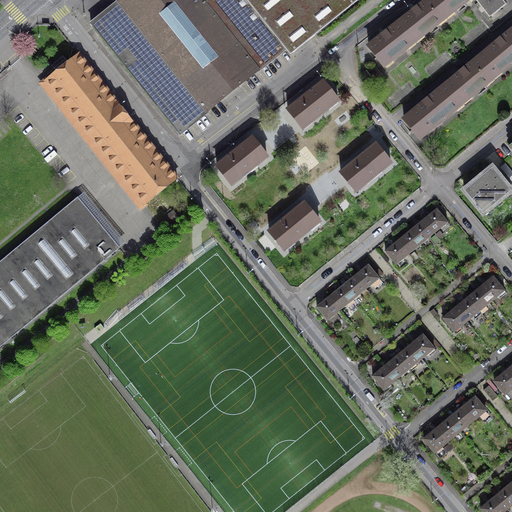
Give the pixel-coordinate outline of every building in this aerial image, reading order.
[(90,23),(180,134),(208,112),(207,111),(285,49),(290,55),(358,0),(120,0),(119,2),(118,1),(90,23)] [(445,17),(431,0),(428,0),(425,3),(425,2),(404,18),(405,19),(400,23),(414,41),(422,35),(423,36),(437,24),(437,23),(445,17)] [(431,0),(445,17),(446,18),(446,17),(445,16),(452,11),(453,12),(468,0),(476,0),(478,2),(475,5),(486,19),(506,4),(502,0),(431,0)] [(414,41),(400,23),(395,27),(394,25),(373,42),(374,43),(369,47),(384,66),(385,66),(384,64),(391,58),(392,60),(407,48),(406,47),(413,41),(414,42),(415,42),(414,41)] [(511,29),(482,54),(483,55),(477,60),(492,77),(493,79),(494,78),(492,77),(500,71),(501,72),(511,62),(511,29)] [(177,178),(78,54),(45,80),(144,204),(177,178)] [(492,77),(477,60),(472,64),(472,63),(451,79),(452,80),(447,84),(462,102),(463,103),(463,102),(470,96),(471,97),(485,85),(484,84),(492,77)] [(287,110),(302,129),(303,128),(302,126),(311,119),(312,121),(328,108),(327,107),(335,100),(337,102),(338,101),(323,82),(287,110)] [(462,102),(447,84),(442,89),(441,88),(409,114),(410,115),(404,120),(420,139),(429,131),(428,130),(439,120),(440,121),(455,109),(454,108),(462,102)] [(216,166),(231,184),(241,177),(240,175),(255,163),(257,165),(267,157),(251,138),(216,166)] [(341,173),(356,191),(366,183),(364,181),(379,169),(381,171),(391,163),(375,144),(341,173)] [(511,171),(505,164),(501,167),(511,179),(511,171)] [(492,168),(464,190),(483,214),(511,189),(511,185),(510,182),(506,185),(492,168)] [(0,260),(0,346),(119,247),(77,197),(0,260)] [(269,231),(284,250),(285,249),(283,247),(292,240),(294,242),(309,229),(308,228),(317,220),(318,222),(319,221),(304,203),(269,231)] [(436,209),(423,220),(434,233),(447,222),(436,209)] [(178,218),(173,211),(159,222),(164,229),(178,218)] [(423,220),(411,230),(422,243),(434,233),(423,220)] [(398,240),(409,254),(422,243),(411,230),(398,240)] [(398,240),(385,251),(396,264),(409,254),(398,240)] [(368,265),(355,276),(366,289),(379,278),(368,265)] [(355,276),(342,286),(353,299),(366,289),(355,276)] [(493,276),(480,287),(492,301),(504,290),(493,276)] [(342,286),(330,296),(340,309),(353,299),(342,286)] [(480,287),(468,297),(479,311),(492,301),(480,287)] [(330,296),(317,307),(327,320),(340,309),(330,296)] [(468,297),(455,307),(467,321),(479,311),(468,297)] [(455,307),(443,318),(454,332),(467,321),(455,307)] [(423,334),(410,345),(421,359),(434,348),(423,334)] [(410,345),(397,355),(409,369),(421,359),(410,345)] [(385,365),(396,379),(409,369),(397,355),(385,365)] [(385,365),(372,376),(384,389),(396,379),(385,365)] [(511,388),(511,376),(507,370),(494,381),(505,394),(511,388)] [(489,386),(483,390),(492,401),(498,396),(489,386)] [(475,397),(461,408),(472,421),(486,410),(475,397)] [(472,421),(461,408),(449,418),(460,431),(472,421)] [(460,431),(449,418),(437,428),(447,441),(460,431)] [(447,441),(437,428),(424,439),(435,452),(447,441)] [(493,497),(504,511),(511,504),(511,494),(506,487),(493,497)] [(493,497),(481,508),(483,511),(502,511),(504,511),(493,497)]
